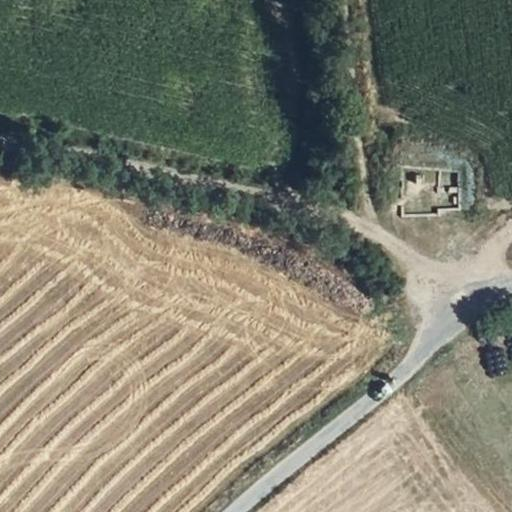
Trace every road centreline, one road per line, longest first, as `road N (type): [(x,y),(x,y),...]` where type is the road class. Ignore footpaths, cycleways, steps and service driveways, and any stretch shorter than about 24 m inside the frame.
road 1 (track): [(0,140),(349,216),(376,230)]
road 2 (residential): [(238,511),(477,297),(511,294)]
road 3 (track): [(347,0),(376,230)]
road 4 (track): [(376,230),(434,278),(477,297),(511,238)]
